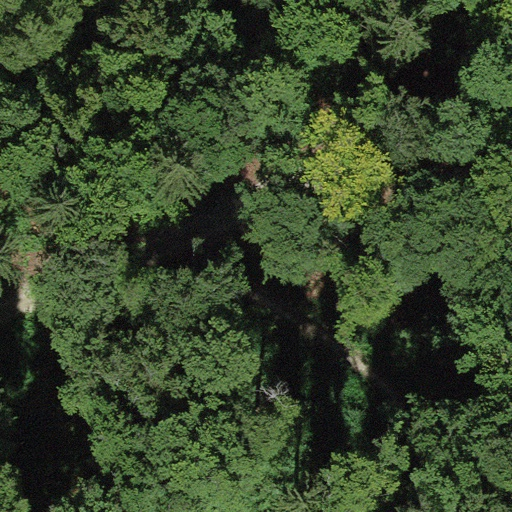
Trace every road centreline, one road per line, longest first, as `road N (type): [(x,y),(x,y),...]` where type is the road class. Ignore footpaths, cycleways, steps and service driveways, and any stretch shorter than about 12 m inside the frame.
road 1 (track): [(0,290),(511,75)]
road 2 (track): [(279,511),(431,376),(297,164)]
